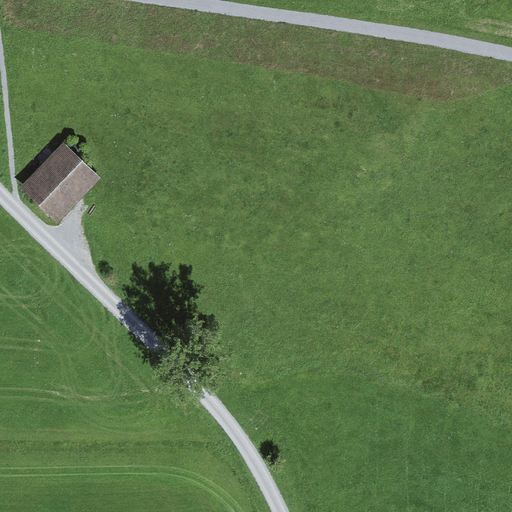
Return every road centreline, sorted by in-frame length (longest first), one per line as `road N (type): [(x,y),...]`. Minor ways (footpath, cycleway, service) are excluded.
road 1 (track): [(280,511),(244,444),(190,380),(0,193)]
road 2 (track): [(169,0),(511,55)]
